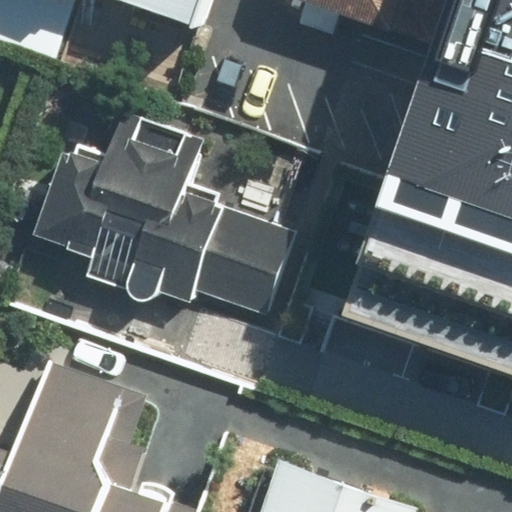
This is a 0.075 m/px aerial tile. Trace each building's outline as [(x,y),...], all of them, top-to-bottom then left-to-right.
[(238,0),(0,0),(0,33),(55,53),(74,0),(83,0),(222,48),(238,0)] [(305,0),(296,23),(337,39),(347,13),(437,47),(454,0),(305,0)] [(511,0),(499,0),(382,332),(511,377),(511,0)] [(103,153),(57,137),(23,236),(87,257),(80,276),(149,300),(152,292),(192,305),(196,293),(266,317),(294,235),(211,207),(215,194),(184,183),(199,139),(143,120),(136,138),(111,130),(103,153)] [(49,357),(17,452),(0,445),(0,511),(195,511),(121,487),(154,392),(49,357)] [(278,458),(259,511),(426,511),(428,509),(278,458)]
